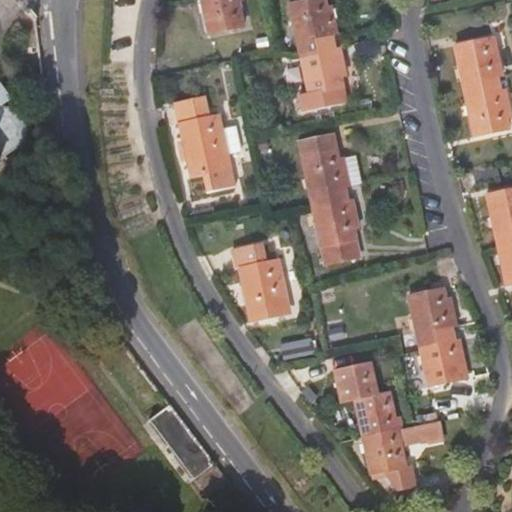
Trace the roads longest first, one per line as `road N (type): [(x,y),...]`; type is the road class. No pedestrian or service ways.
road 1 (secondary): [(60,0),(72,150),(112,283),(279,511)]
road 2 (residential): [(455,511),(488,405),(493,339),(489,307),(415,101),(404,0)]
road 3 (residential): [(150,0),(136,91),(145,175),(174,255),(226,326)]
road 4 (residential): [(226,326),(382,511)]
